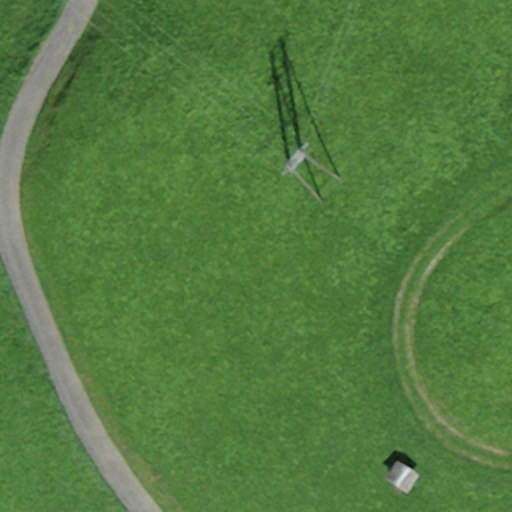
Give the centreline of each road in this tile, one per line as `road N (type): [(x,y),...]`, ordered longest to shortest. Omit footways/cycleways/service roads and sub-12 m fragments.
road 1 (unclassified): [(146,511),(60,365),(7,217),(12,162),(32,104),(86,0)]
road 2 (track): [(511,459),(476,455),(437,428),(412,382),(403,340),(403,301),(429,258),(463,221),(511,188)]
